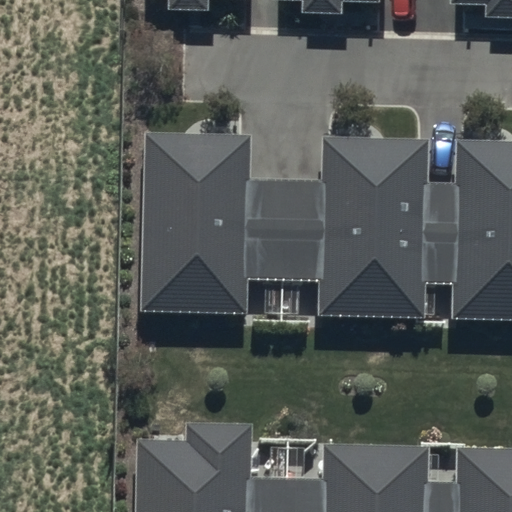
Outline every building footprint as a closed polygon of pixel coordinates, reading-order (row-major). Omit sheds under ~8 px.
[(237,142),(144,140),(138,318),(232,321),(233,276),(236,189),(237,142)] [(412,145),(322,142),(320,192),(318,279),(316,321),(407,324),(408,285),(411,194),(412,145)] [(511,150),(455,148),(453,195),(451,286),(449,324),(511,325),(511,150)] [(320,192),(236,189),(233,276),(318,279),(320,192)] [(453,195),(411,194),(408,285),(451,286),(453,195)] [(239,445),(145,442),(142,511),(236,511),(237,492),(239,445)] [(414,448),(323,445),(322,494),(321,511),(411,511),(412,496),(414,448)] [(511,511),(511,452),(456,451),(455,498),(454,511),(511,511)] [(321,511),(322,494),(237,492),(236,511),(321,511)] [(454,511),(455,498),(412,496),(411,511),(454,511)]
